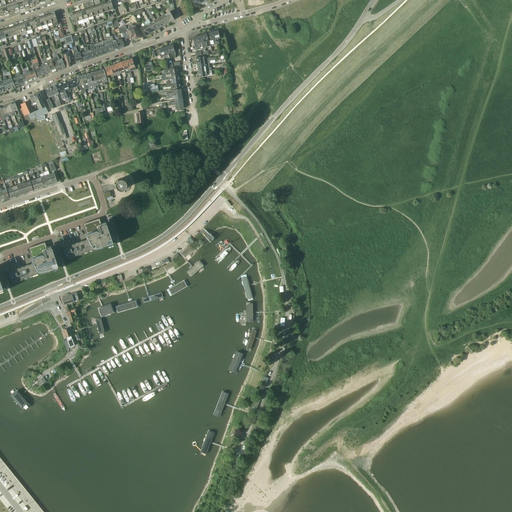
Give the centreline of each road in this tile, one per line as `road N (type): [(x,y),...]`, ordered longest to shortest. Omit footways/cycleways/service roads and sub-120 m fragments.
road 1 (residential): [(238,453),(272,376),(286,311),(273,250),(231,193)]
road 2 (unclassified): [(218,181),(362,19)]
road 3 (residential): [(231,216),(215,203),(173,246),(54,295)]
road 4 (unclassified): [(49,286),(148,245),(218,181)]
road 5 (residential): [(0,98),(183,29)]
